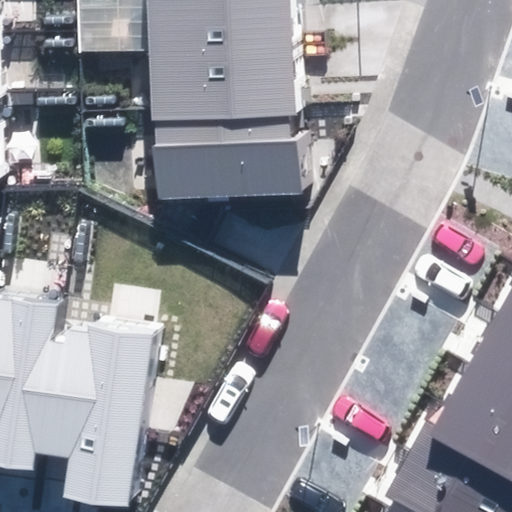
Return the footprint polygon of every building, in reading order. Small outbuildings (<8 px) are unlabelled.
[(0,0),(0,12),(19,11),(18,0),(0,0)] [(162,0),(164,40),(304,36),(302,0),(162,0)] [(0,12),(0,81),(21,81),(19,11),(0,12)] [(164,40),(166,109),(306,105),(304,36),(164,40)] [(0,81),(0,150),(23,150),(21,81),(0,81)] [(166,109),(169,179),(309,174),(306,105),(166,109)] [(73,287),(5,277),(0,309),(0,428),(4,429),(1,446),(62,455),(85,310),(70,307),(73,287)] [(388,511),(511,511),(511,289),(437,425),(427,420),(385,496),(394,501),(388,511)] [(168,323),(85,310),(62,455),(81,458),(78,477),(142,487),(168,323)]
